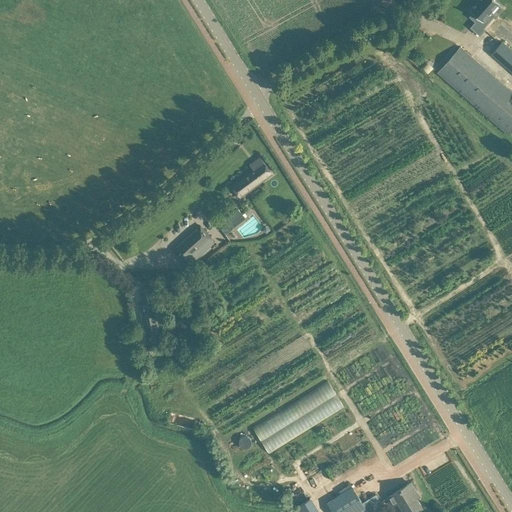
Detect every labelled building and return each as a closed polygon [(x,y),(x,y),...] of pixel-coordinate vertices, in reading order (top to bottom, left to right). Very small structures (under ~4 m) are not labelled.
[(478,0),(470,10),(473,13),(469,17),(475,22),(470,27),(479,36),(485,30),(482,27),(486,23),(487,24),(494,16),(490,13),(499,3),(495,0),(478,0)] [(511,50),(502,42),(492,54),(511,71),(511,50)] [(511,130),(511,92),(460,47),(437,72),(508,135),(511,130)] [(260,157),(249,165),(253,169),(231,185),(240,198),(272,174),(260,157)] [(255,205),(246,210),(250,215),(253,213),(263,228),(268,225),(255,205)] [(225,225),(220,228),(225,235),(246,219),(238,209),(223,221),(225,225)] [(200,225),(173,249),(180,257),(184,261),(211,237),(207,233),(200,225)] [(143,305),(140,306),(146,337),(149,337),(150,337),(150,336),(157,335),(159,335),(155,315),(152,298),(150,288),(141,290),(143,305)] [(204,338),(200,332),(196,335),(197,337),(194,338),(198,345),(201,343),(200,341),(204,338)] [(148,348),(152,359),(164,355),(160,344),(148,348)] [(332,383),(253,423),(266,448),(345,408),(332,383)] [(413,511),(414,511),(417,511),(416,510),(421,507),(413,494),(416,492),(410,482),(386,498),(391,506),(397,502),(402,511),(413,511)] [(353,487),(327,503),(332,511),(359,511),(366,508),(353,487)] [(319,511),(311,498),(298,506),(301,511),(319,511)]
